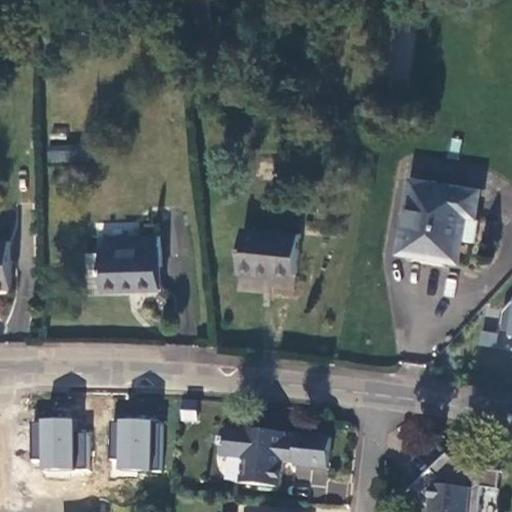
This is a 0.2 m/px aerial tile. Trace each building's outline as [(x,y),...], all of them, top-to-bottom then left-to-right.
[(205,4),(190,6),(191,35),(207,33),(205,4)] [(48,146),(46,160),(69,163),(71,149),(48,146)] [(460,266),(466,213),(479,214),(482,189),(413,179),(402,257),(460,266)] [(298,242),(242,239),(237,282),(259,284),(260,279),(294,282),(298,242)] [(13,255),(0,254),(0,300),(14,300),(13,255)] [(163,254),(103,254),(104,304),(138,304),(138,306),(164,307),(163,254)] [(511,298),(498,315),(495,337),(511,339),(511,298)] [(72,419),(31,418),(30,468),(89,469),(89,431),(71,431),(72,419)] [(112,418),(110,473),(161,474),(163,419),(112,418)] [(233,441),(209,439),(207,465),(231,467),(229,493),(268,497),(271,471),(281,472),(281,474),(314,477),(318,447),(285,443),(285,447),(272,447),(272,441),(234,437),(233,441)] [(467,511),(469,495),(459,493),(461,476),(444,475),(434,463),(418,477),(425,486),(411,501),(418,508),(418,511),(467,511)] [(488,478),(461,476),(459,493),(469,495),(486,497),(488,478)]
